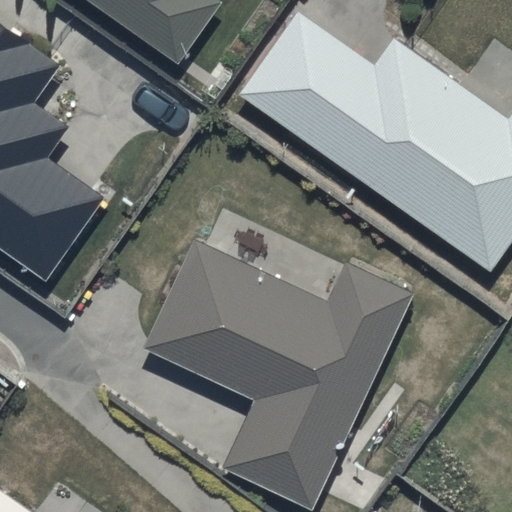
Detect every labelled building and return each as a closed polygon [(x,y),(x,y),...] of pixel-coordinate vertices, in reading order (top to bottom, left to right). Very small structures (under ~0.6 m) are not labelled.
[(93,0),(176,57),(215,0),(93,0)] [(297,5),(238,88),(491,268),(511,238),(511,108),(508,114),(394,33),(375,61),(297,5)] [(0,245),(46,277),(103,194),(47,156),(68,124),(32,99),(59,60),(0,18),(0,245)] [(311,506),(412,289),(344,258),(325,298),(194,237),(144,344),(254,394),(222,464),(311,506)] [(0,511),(124,511),(120,508),(117,511),(34,511),(0,487),(0,511)]
